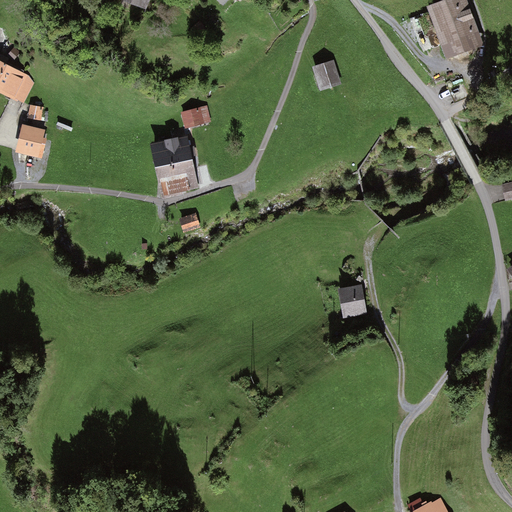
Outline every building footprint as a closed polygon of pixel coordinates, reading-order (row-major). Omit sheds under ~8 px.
[(469,11),(466,12),(461,0),(459,0),(434,10),(450,53),(477,43),(468,19),(471,17),(471,13),(469,11)] [(0,49),(2,46),(6,35),(8,35),(7,14),(0,14),(0,49)] [(194,30),(201,39),(208,32),(201,24),(194,30)] [(16,99),(23,103),(32,85),(27,78),(21,75),(23,71),(7,63),(9,60),(0,54),(0,87),(17,97),(16,99)] [(316,68),(322,87),(339,82),(333,63),(316,68)] [(446,81),(449,89),(464,82),(460,75),(446,81)] [(455,103),(470,97),(464,82),(449,89),(455,103)] [(33,106),(31,115),(41,117),(43,108),(33,106)] [(209,119),(206,107),(182,113),(186,125),(209,119)] [(19,150),(36,154),(41,132),(24,128),(19,150)] [(154,144),(160,170),(191,166),(192,166),(190,156),(194,155),(192,148),(188,148),(186,137),(154,144)] [(195,188),(191,166),(160,170),(163,188),(161,189),(163,198),(181,194),(181,191),(195,188)] [(511,182),(502,185),(506,200),(511,198),(511,182)] [(181,219),(183,224),(189,222),(191,229),(199,226),(195,215),(181,219)] [(238,273),(251,288),(263,278),(268,283),(272,280),(253,259),(238,273)] [(343,292),(347,313),(363,310),(359,289),(343,292)] [(414,511),(445,511),(440,502),(433,506),(431,502),(427,504),(426,502),(423,503),(420,499),(410,504),(414,511)]
